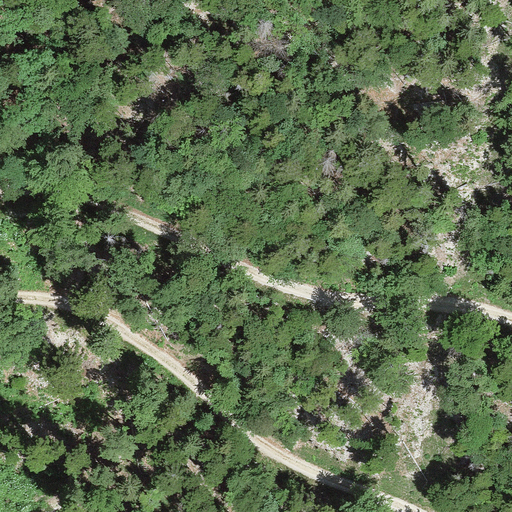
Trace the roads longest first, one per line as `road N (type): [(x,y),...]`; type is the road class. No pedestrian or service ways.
road 1 (track): [(511,322),(463,305),(335,304),(286,293),(81,202),(0,196)]
road 2 (track): [(0,301),(34,302),(133,347),(261,449),(389,511)]
